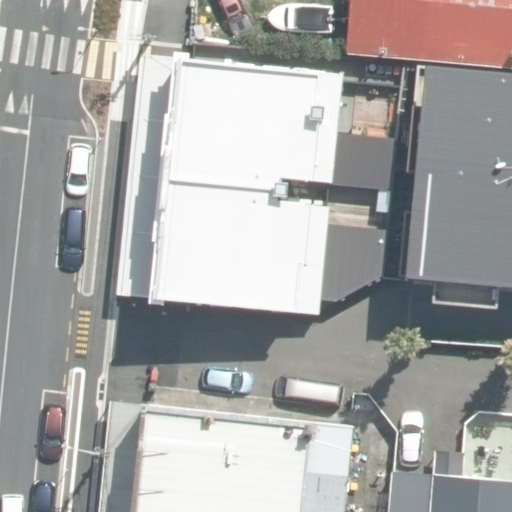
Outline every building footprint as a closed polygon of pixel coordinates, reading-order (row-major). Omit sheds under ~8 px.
[(511,66),(511,0),(354,0),(350,53),(511,66)] [(352,186),(384,189),(393,190),(398,137),(341,131),(347,74),(182,57),(169,178),(282,189),(283,179),(352,186)] [(511,77),(419,69),(401,276),(435,279),(434,298),(498,304),(500,283),(511,284),(511,77)] [(381,211),(384,189),(352,186),(350,208),(281,201),(282,189),(169,178),(157,299),(319,316),(325,261),(383,266),(389,212),(381,211)] [(99,511),(348,511),(358,428),(113,400),(99,511)] [(396,467),(391,511),(511,511),(511,477),(463,473),(465,452),(436,449),(435,470),(396,467)]
